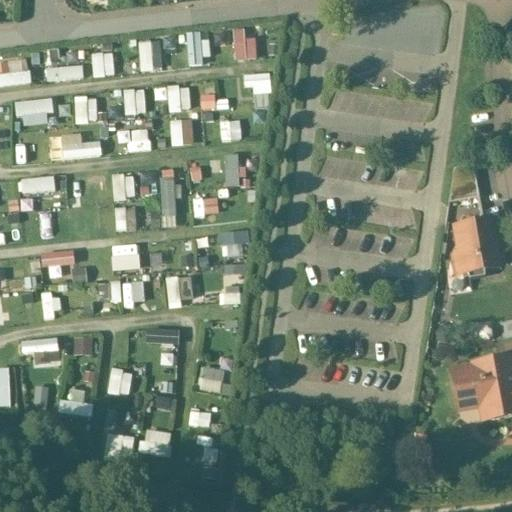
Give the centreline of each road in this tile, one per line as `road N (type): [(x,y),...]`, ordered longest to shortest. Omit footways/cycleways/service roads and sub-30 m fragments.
road 1 (residential): [(42,30),(303,2)]
road 2 (residential): [(494,0),(511,158)]
